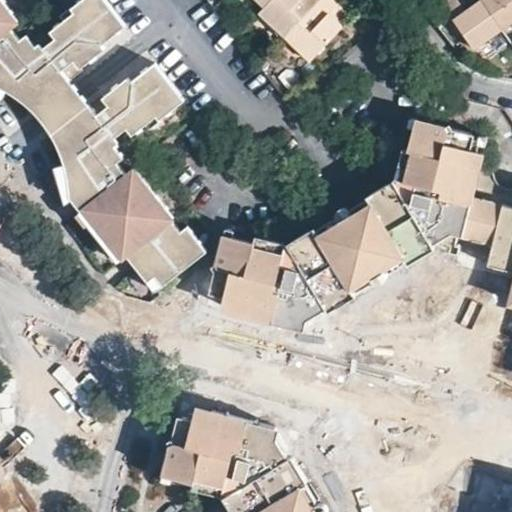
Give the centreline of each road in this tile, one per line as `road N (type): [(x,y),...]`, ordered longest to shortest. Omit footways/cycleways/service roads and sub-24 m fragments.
road 1 (residential): [(168,21),(249,124),(271,127),(402,27),(427,33),(472,83),(511,94)]
road 2 (residential): [(0,151),(168,21)]
road 3 (residential): [(146,360),(0,210)]
road 4 (residential): [(146,360),(107,511)]
